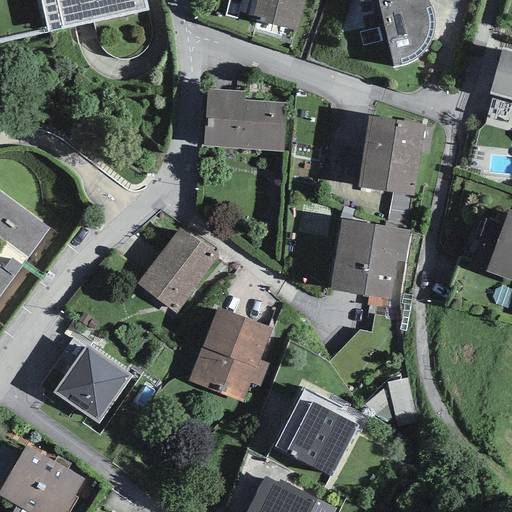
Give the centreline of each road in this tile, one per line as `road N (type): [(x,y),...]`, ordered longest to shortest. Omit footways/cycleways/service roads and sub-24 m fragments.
road 1 (residential): [(189,40),(188,108),(166,183),(78,268),(0,377)]
road 2 (residential): [(189,40),(457,118)]
